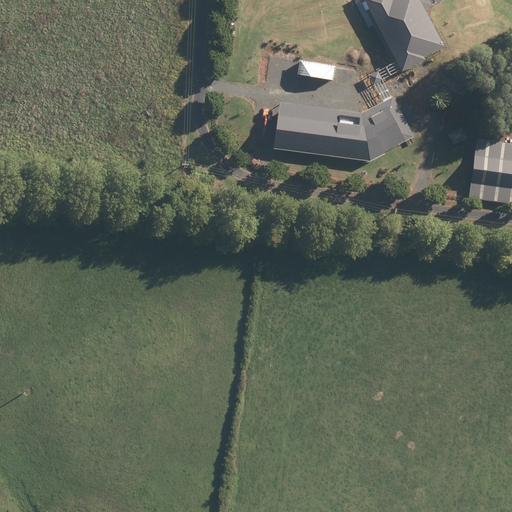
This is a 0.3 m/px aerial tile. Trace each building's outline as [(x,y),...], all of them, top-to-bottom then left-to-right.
[(358,0),(391,62),(394,61),(400,73),(424,61),(423,58),(443,48),(423,10),(432,6),(428,0),(358,0)] [(299,61),(296,76),(332,81),(334,66),(299,61)] [(266,147),(265,151),(368,165),(419,140),(394,91),(359,109),(275,98),(269,147),(266,147)] [(460,128),(447,136),(453,146),(466,138),(460,128)] [(511,204),(511,144),(475,140),(467,198),(511,204)]
